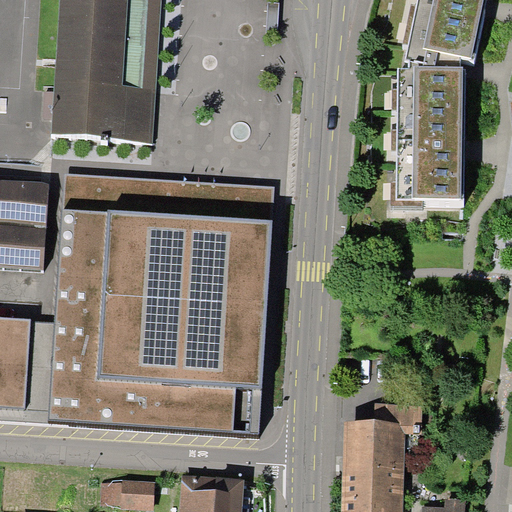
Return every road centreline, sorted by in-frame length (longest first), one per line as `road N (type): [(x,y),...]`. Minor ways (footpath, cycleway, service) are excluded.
road 1 (secondary): [(333,0),(304,464)]
road 2 (residential): [(304,464),(0,448)]
